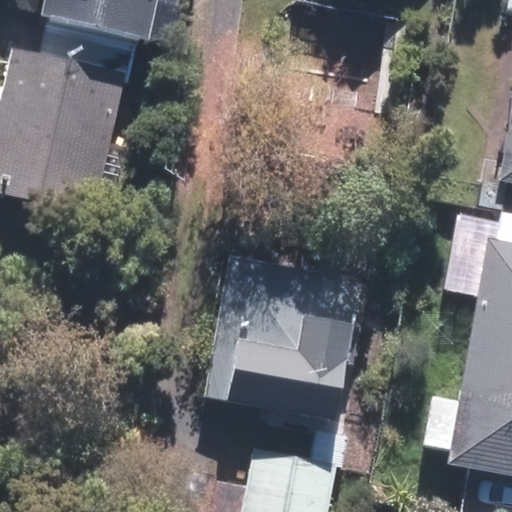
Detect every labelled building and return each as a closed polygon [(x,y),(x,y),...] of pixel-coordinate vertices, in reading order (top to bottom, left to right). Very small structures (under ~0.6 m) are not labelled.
[(0,197),(100,219),(140,47),(155,50),(166,3),(151,0),(61,0),(47,63),(23,57),(11,113),(0,110),(0,197)] [(484,211),(509,215),(511,191),(487,188),(484,211)] [(423,234),(455,239),(459,208),(428,203),(423,234)] [(457,473),(511,481),(511,219),(509,219),(505,240),(472,235),(465,282),(489,285),(469,408),(438,403),(431,450),(461,453),(457,473)] [(210,403),(345,429),(363,333),(353,332),(362,285),(237,260),(210,403)] [(336,511),(350,445),(321,439),(316,465),(262,454),(254,495),(228,490),(223,511),(336,511)]
